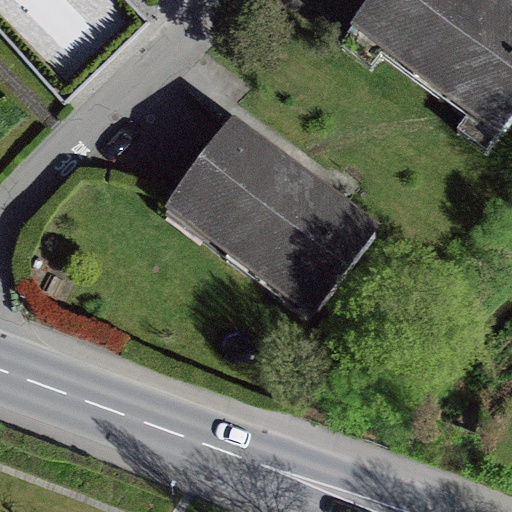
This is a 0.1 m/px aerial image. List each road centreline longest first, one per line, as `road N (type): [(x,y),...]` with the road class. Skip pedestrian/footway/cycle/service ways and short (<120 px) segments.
road 1 (secondary): [(394,511),(0,368)]
road 2 (residential): [(0,241),(62,153),(219,0)]
